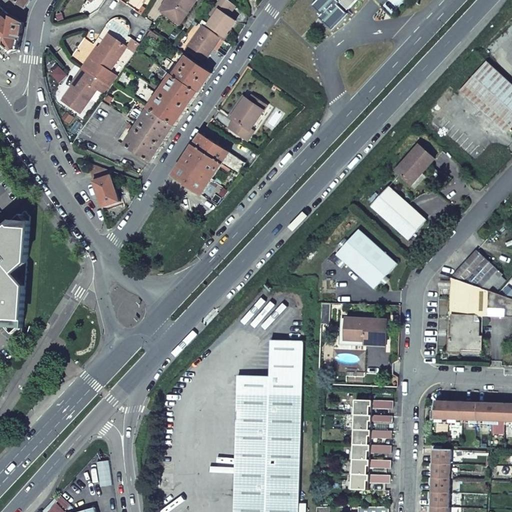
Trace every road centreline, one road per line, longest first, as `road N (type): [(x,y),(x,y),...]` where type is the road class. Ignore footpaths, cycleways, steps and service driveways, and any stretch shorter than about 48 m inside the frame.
road 1 (secondary): [(168,339),(492,0)]
road 2 (secondary): [(455,0),(199,276)]
road 3 (residential): [(107,260),(279,0)]
road 4 (residential): [(412,375),(415,288),(511,177)]
road 5 (secondary): [(115,358),(0,481)]
road 6 (residential): [(107,260),(19,138)]
road 7 (residential): [(19,138),(48,0)]
road 8 (residential): [(407,511),(412,375)]
road 9 (unknown): [(35,40),(90,28),(123,10),(143,22),(146,37)]
road 10 (residential): [(124,461),(132,409),(168,339)]
road 11 (secondary): [(15,511),(97,424)]
